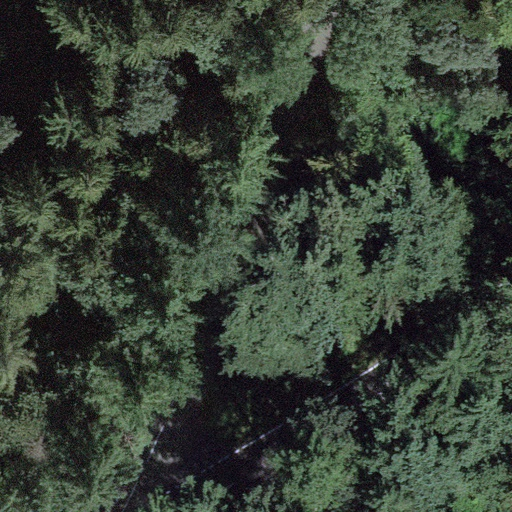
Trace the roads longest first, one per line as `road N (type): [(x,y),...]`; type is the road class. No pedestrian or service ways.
road 1 (unclassified): [(124,511),(225,284),(326,0)]
road 2 (tertiary): [(184,511),(511,291)]
